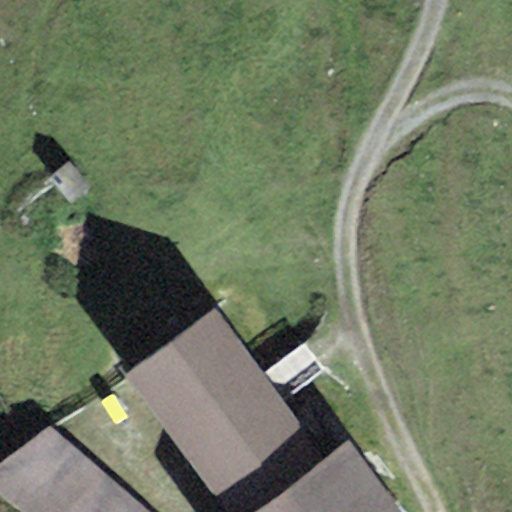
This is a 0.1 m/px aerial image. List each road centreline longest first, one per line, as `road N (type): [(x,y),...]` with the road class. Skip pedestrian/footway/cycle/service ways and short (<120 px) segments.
road 1 (track): [(437,511),(371,374),(344,255),(348,198),(363,155),(433,0)]
road 2 (track): [(363,155),(441,97),(490,88),(511,98)]
